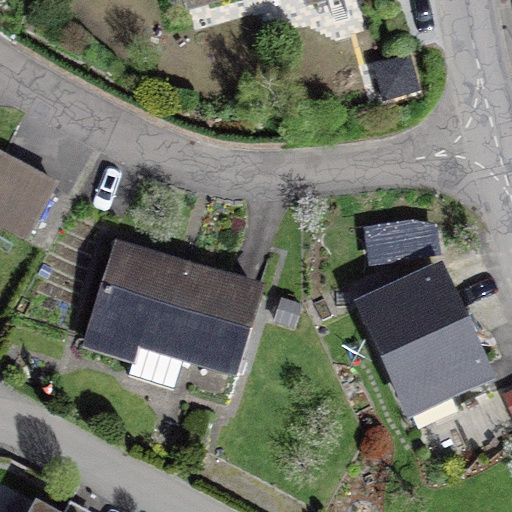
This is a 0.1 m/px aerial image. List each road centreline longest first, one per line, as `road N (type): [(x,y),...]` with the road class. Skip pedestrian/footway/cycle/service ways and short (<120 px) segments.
road 1 (residential): [(504,158),(268,181),(209,173),(162,158),(0,60)]
road 2 (residential): [(504,158),(467,0)]
